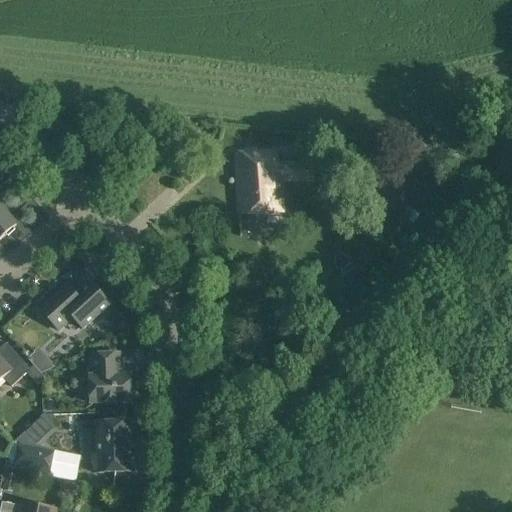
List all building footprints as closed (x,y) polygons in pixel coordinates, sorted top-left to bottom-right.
[(277,166),(277,153),(237,154),(239,215),(283,213),(282,182),(313,181),(313,165),(277,166)] [(402,212),(402,187),(372,187),(372,212),(402,212)] [(0,242),(17,227),(0,209),(0,242)] [(83,332),(110,307),(91,286),(77,299),(67,288),(40,312),(59,333),(73,321),(83,332)] [(328,288),(307,289),(308,314),(319,314),(319,319),(330,318),(328,288)] [(0,351),(0,383),(4,380),(12,389),(31,372),(7,346),(0,351)] [(131,405),(131,377),(121,378),(120,356),(93,357),(93,378),(91,378),(91,406),(131,405)] [(276,430),(287,416),(289,415),(279,407),(266,421),(276,430)] [(133,474),(132,425),(98,426),(98,459),(93,459),(94,475),(133,474)] [(31,429),(18,441),(38,445),(43,441),(31,429)] [(21,447),(17,471),(52,477),(57,454),(21,447)] [(14,495),(17,477),(5,476),(2,493),(14,495)] [(140,511),(143,511),(146,502),(134,500),(132,510),(140,511)]
